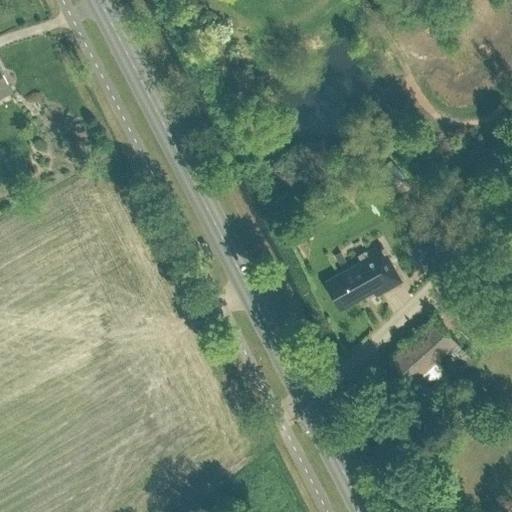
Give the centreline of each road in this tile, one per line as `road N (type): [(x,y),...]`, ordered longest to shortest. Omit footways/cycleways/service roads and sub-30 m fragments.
road 1 (primary): [(305,399),(98,0)]
road 2 (residential): [(316,390),(511,208)]
road 3 (primary): [(364,511),(305,399)]
